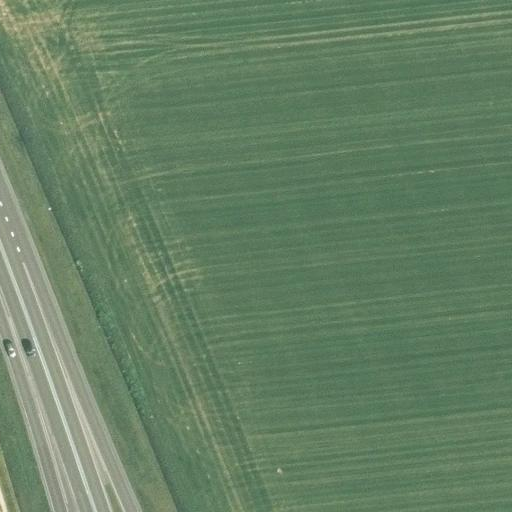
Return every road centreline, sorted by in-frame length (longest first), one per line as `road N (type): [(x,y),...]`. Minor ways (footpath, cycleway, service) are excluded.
road 1 (trunk): [(131,511),(9,271)]
road 2 (trunk): [(9,271),(93,511)]
road 3 (trunk): [(0,277),(60,511)]
